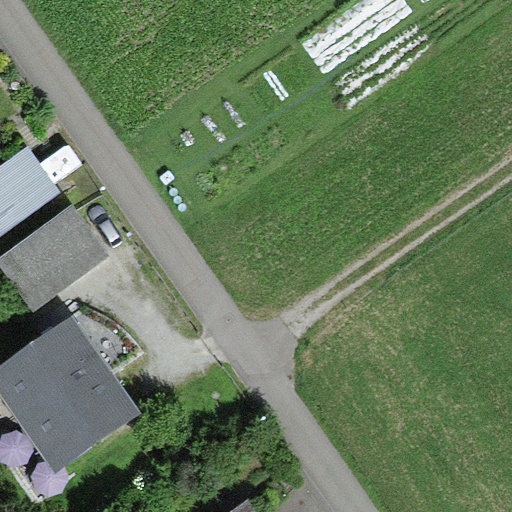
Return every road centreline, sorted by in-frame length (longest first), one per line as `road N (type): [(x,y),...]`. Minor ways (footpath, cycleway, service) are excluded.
road 1 (residential): [(0,14),(351,511)]
road 2 (track): [(240,354),(511,160)]
